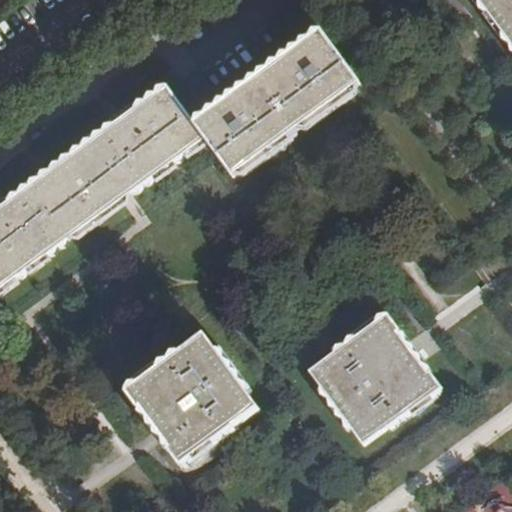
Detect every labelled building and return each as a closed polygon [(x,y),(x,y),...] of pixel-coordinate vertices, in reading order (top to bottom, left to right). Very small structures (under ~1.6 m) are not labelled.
[(511,0),(482,0),(511,41),(511,0)] [(166,86),(0,209),(0,289),(125,196),(204,137),(220,159),(234,178),(362,83),(323,31),(195,126),(166,86)] [(499,388),(511,380),(511,308),(509,304),(464,332),(499,388)] [(386,317),(310,373),(366,448),(442,393),(386,317)] [(260,412),(207,339),(130,395),(184,468),(260,412)]
